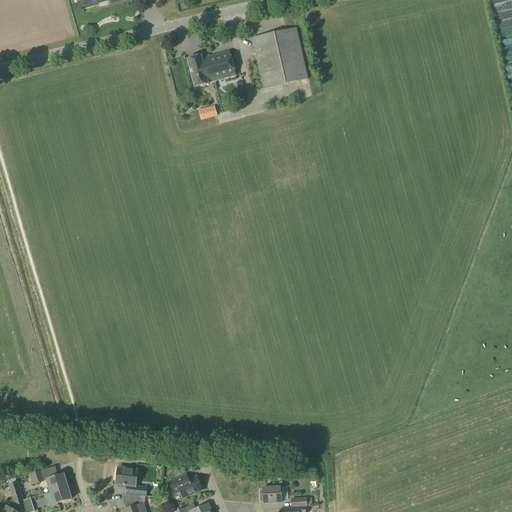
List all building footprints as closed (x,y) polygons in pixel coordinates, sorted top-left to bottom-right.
[(107,2),(106,0),(82,0),(85,9),(94,6),(107,2)] [(263,89),(308,79),(296,28),(251,38),(263,89)] [(236,77),(229,52),(202,59),(201,56),(187,60),(194,88),(208,85),(208,84),(236,77)] [(201,121),(217,117),(214,106),(198,110),(201,121)] [(147,488),(136,487),(136,486),(136,480),(137,471),(117,468),(115,486),(126,487),(125,495),(145,498),(146,498),(147,488)] [(32,486),(44,482),(41,471),(29,475),(32,486)] [(50,493),(67,488),(63,475),(46,480),(50,493)] [(185,483),(182,476),(168,482),(173,496),(180,493),(183,498),(202,490),(196,478),(185,483)] [(23,501),(18,483),(8,485),(12,498),(7,507),(6,507),(3,511),(14,511),(12,511),(15,507),(15,508),(23,505),(24,505),(23,501)] [(280,487),(262,488),(263,505),(281,504),(281,500),(287,499),(287,488),(280,488),(280,487)] [(54,505),(71,500),(67,488),(50,493),(54,505)] [(145,498),(125,495),(124,495),(123,503),(126,503),(128,509),(124,511),(144,511),(142,504),(145,503),(145,499),(145,498)] [(161,507),(168,505),(165,497),(159,499),(161,507)] [(24,505),(23,505),(25,511),(34,511),(30,499),(23,501),(24,505)] [(306,507),(307,507),(312,507),(312,499),(307,499),(306,499),(291,499),(291,508),(306,507)]
